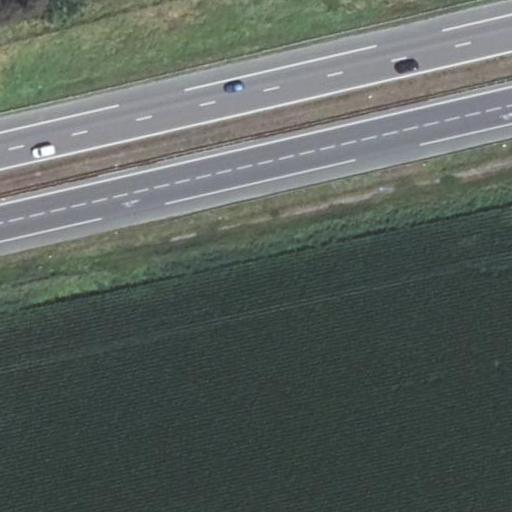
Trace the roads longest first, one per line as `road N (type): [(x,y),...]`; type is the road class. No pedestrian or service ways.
road 1 (motorway): [(0,225),(511,106)]
road 2 (motorway): [(511,32),(0,150)]
